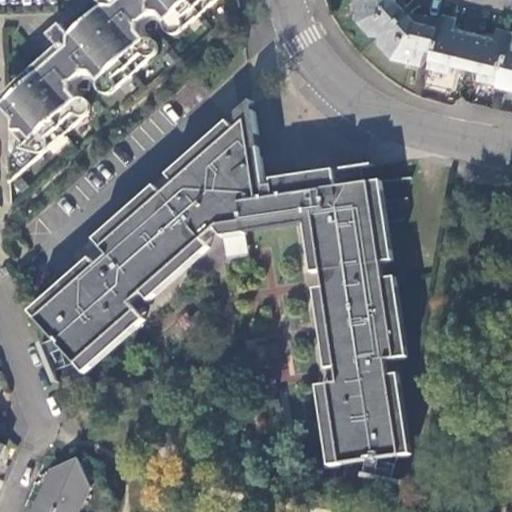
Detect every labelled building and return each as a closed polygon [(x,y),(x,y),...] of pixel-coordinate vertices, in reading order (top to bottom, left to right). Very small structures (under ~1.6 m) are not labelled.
[(118,8),(123,3),(120,0),(99,0),(112,13),(118,8)] [(143,23),(153,14),(152,2),(149,0),(126,0),(123,3),(118,8),(130,21),(143,23)] [(181,34),(218,0),(149,0),(152,2),(153,14),(159,15),(159,14),(162,14),(181,34)] [(511,28),(497,24),(494,33),(454,23),(457,15),(440,11),(439,15),(410,9),(409,10),(404,5),(406,4),(405,0),(354,0),(357,18),(392,55),(420,63),(425,45),(432,47),(428,64),(449,69),(452,60),(479,67),(478,76),(511,84),(511,28)] [(143,30),(143,23),(130,21),(118,8),(112,13),(78,43),(72,48),(85,62),(85,75),(92,76),(92,74),(95,74),(114,94),(159,53),(141,33),(142,30),(143,30)] [(72,48),(78,43),(64,27),(52,37),(66,53),(72,48)] [(76,83),(85,75),(85,62),(72,48),(66,53),(51,67),(64,81),(76,83)] [(76,91),(76,83),(64,81),(51,67),(10,106),(9,112),(18,122),(19,135),(30,135),(36,141),(12,162),(13,185),(92,113),(74,93),(74,90),(76,91)] [(256,110),(173,182),(181,190),(239,141),(260,164),(263,164),(256,110)] [(239,141),(181,190),(169,200),(162,195),(101,247),(113,262),(101,272),(42,324),(80,371),(141,318),(135,311),(146,300),(153,308),(213,255),(208,247),(220,238),(226,245),(250,242),(250,234),(308,226),(318,224),(325,273),(327,290),(339,370),(341,386),(345,419),(394,413),(390,379),(389,363),(407,361),(397,280),(387,281),(385,265),(394,264),(383,184),(379,184),(341,189),(338,170),(312,181),(313,187),(298,188),(298,184),(276,187),(269,188),(268,179),(266,180),(263,164),(260,164),(239,141)] [(374,165),(338,170),(341,189),(379,184),(377,166),(374,165)] [(312,181),(338,170),(275,178),(276,187),(298,184),(298,188),(313,187),(312,181)] [(314,275),(325,273),(318,224),(308,226),(314,275)] [(94,264),(37,318),(42,324),(101,272),(94,264)] [(327,372),(339,370),(327,290),(317,291),(327,372)] [(148,327),(141,318),(80,371),(87,380),(148,327)] [(400,377),(390,379),(394,413),(345,419),(341,386),(319,390),(330,469),(411,457),(400,377)] [(81,511),(91,489),(79,460),(50,472),(46,481),(32,511),(81,511)]
